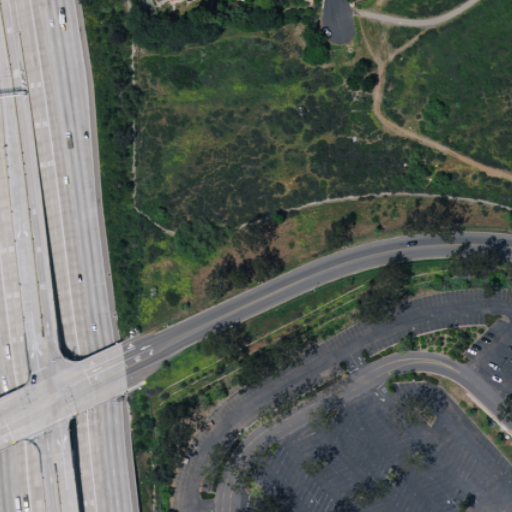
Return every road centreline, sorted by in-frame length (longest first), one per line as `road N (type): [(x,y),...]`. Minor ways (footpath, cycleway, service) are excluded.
road 1 (motorway): [(93,511),(20,0)]
road 2 (tertiary): [(157,355),(305,280),(412,249),(511,249)]
road 3 (motorway): [(53,351),(5,0)]
road 4 (motorway): [(94,306),(44,0)]
road 5 (motorway): [(94,306),(66,0)]
road 6 (motorway): [(0,234),(32,511)]
road 7 (motorway): [(117,511),(94,306)]
road 8 (motorway): [(0,56),(21,225)]
road 9 (motorway): [(21,225),(35,353)]
